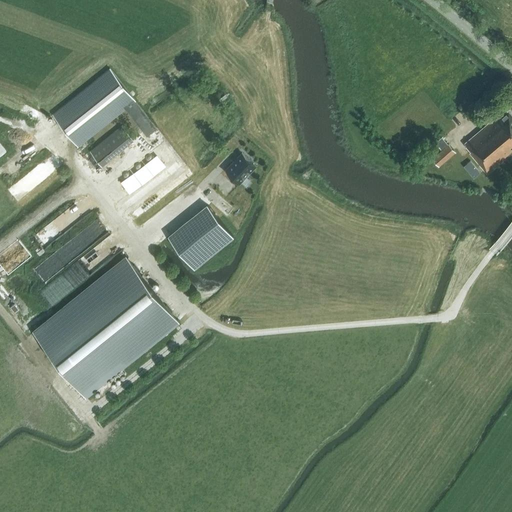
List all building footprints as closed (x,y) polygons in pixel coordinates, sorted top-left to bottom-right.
[(126,109),(148,136),(157,128),(136,101),(110,68),(53,114),(79,146),(126,109)] [(472,152),(470,153),(488,174),(511,153),(511,114),(507,108),(465,144),(472,152)] [(102,166),(134,140),(122,125),(90,151),(102,166)] [(433,158),(440,166),(456,152),(449,144),(433,158)] [(157,150),(121,178),(131,190),(167,162),(157,150)] [(256,166),(246,156),(230,173),(240,183),(256,166)] [(464,162),(473,174),(481,169),(471,156),(464,162)] [(194,252),(230,223),(207,194),(171,223),(194,252)] [(36,266),(45,278),(81,249),(72,237),(36,266)] [(127,255),(38,328),(35,324),(32,327),(35,331),(34,332),(66,374),(64,377),(68,382),(72,380),(84,395),(86,394),(89,398),(92,396),(89,391),(176,318),(171,310),(174,308),(166,297),(163,300),(156,291),(162,286),(156,278),(150,283),(143,274),(147,271),(139,260),(134,264),(127,255)]
